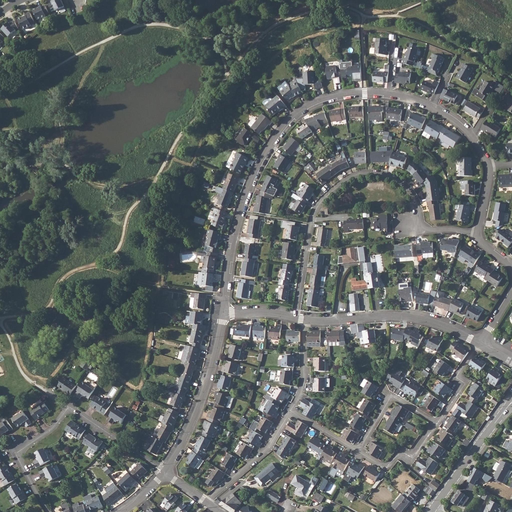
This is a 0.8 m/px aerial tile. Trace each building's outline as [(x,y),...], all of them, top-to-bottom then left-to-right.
[(52,2),(48,4),(52,11),(56,10),(56,11),(65,7),(61,0),(54,0),(52,1),(52,2)] [(49,13),(45,5),(42,7),(42,6),(33,10),(38,20),(46,16),(45,15),(49,13)] [(35,23),(30,12),(25,14),(26,16),(18,20),(23,30),(32,26),(31,25),(35,23)] [(18,28),(15,21),(9,23),(2,29),(9,37),(16,30),(15,30),(18,28)] [(370,54),(375,55),(385,56),(386,51),(386,44),(386,40),(376,39),(375,49),(372,49),(371,49),(370,54)] [(395,52),(397,41),(388,40),(387,51),(395,52)] [(404,55),(402,64),(412,67),(413,63),(414,63),(414,62),(417,51),(408,48),(405,56),(404,55)] [(444,59),(433,55),(431,58),(433,59),(427,73),(437,77),(444,59)] [(361,81),(360,64),(352,64),(352,62),(340,63),(341,71),(342,79),(353,77),(353,80),(357,80),(357,81),(361,81)] [(464,65),(456,78),(465,83),(473,70),(464,65)] [(337,77),(337,80),(342,79),(341,71),(337,72),(336,66),(327,67),(326,70),(327,80),(332,79),(332,77),(337,77)] [(388,72),(383,71),(383,73),(373,72),(372,80),(383,81),(383,80),(387,80),(388,72)] [(322,88),(320,81),(315,82),(314,82),(313,72),(308,72),(308,73),(303,73),(304,85),(313,85),(315,90),(322,88)] [(395,74),(395,83),(403,84),(403,83),(410,83),(410,74),(399,73),(399,74),(395,74)] [(430,93),(434,94),(439,83),(434,81),(433,85),(432,84),(424,81),(420,90),(429,94),(430,93)] [(485,82),(479,92),(487,97),(491,90),(492,91),(495,88),(485,82)] [(302,93),(297,83),(290,87),(289,86),(280,92),(288,101),(292,98),(292,97),(293,96),(294,97),(302,93)] [(444,90),(441,97),(444,99),(444,100),(453,104),(457,95),(448,91),(447,92),(444,90)] [(287,107),(278,96),(273,100),(265,107),(273,116),(282,109),(283,110),(287,107)] [(475,116),(478,118),(482,112),(479,110),(480,109),(468,102),(463,110),(472,116),(474,117),(475,116)] [(348,107),(349,118),(363,117),(362,108),(358,108),(358,107),(348,107)] [(375,107),(368,108),(369,121),(376,121),(376,123),(382,122),(382,113),(384,113),(383,108),(375,108),(375,107)] [(388,108),(386,119),(400,121),(402,110),(388,108)] [(343,109),(328,112),(330,123),(345,120),(343,109)] [(310,117),(303,120),(305,123),(310,130),(320,126),(319,125),(327,122),(323,112),(316,115),(316,116),(310,118),(310,117)] [(272,122),(262,114),(256,120),(253,118),(252,119),(249,123),(249,124),(252,126),(251,127),(259,134),(263,128),(264,129),(268,124),(269,125),(272,122)] [(407,124),(421,130),(426,119),(422,117),(421,118),(412,114),(407,124)] [(485,120),(480,130),(488,134),(488,133),(495,137),(500,129),(485,120)] [(430,136),(436,140),(437,138),(444,128),(443,128),(440,126),(439,127),(430,121),(422,136),(428,140),(430,136)] [(305,123),(294,130),(301,139),(311,132),(310,130),(305,123)] [(255,136),(244,128),(241,134),(240,133),(236,139),(238,141),(239,142),(240,143),(241,144),(242,144),(244,144),(245,145),(248,141),(247,140),(249,138),(249,139),(250,138),(254,137),(255,136)] [(444,128),(437,138),(440,140),(440,141),(453,148),(460,138),(452,133),(451,134),(446,131),(447,130),(444,128)] [(299,145),(291,138),(281,149),(289,156),(299,145)] [(393,151),(370,153),(371,163),(390,162),(393,153),(393,151)] [(235,157),(236,157),(233,163),(229,161),(228,161),(226,165),(227,166),(230,168),(230,169),(240,174),(246,163),(248,159),(237,153),(235,157)] [(366,164),(365,153),(354,154),(355,164),(366,164)] [(390,162),(389,166),(393,167),(394,166),(395,166),(396,167),(402,169),(403,165),(405,165),(406,159),(399,157),(398,155),(393,153),(390,162)] [(290,161),(279,154),(277,158),(278,159),(273,167),(282,173),(290,161)] [(470,171),(470,159),(470,158),(457,158),(457,165),(459,164),(459,165),(459,176),(472,176),(472,171),(470,171)] [(337,162),(328,168),(334,176),(340,172),(349,168),(346,159),(337,162)] [(415,183),(418,187),(421,184),(423,183),(428,178),(421,168),(420,169),(417,165),(413,162),(407,171),(410,173),(413,176),(417,181),(415,183)] [(326,183),(325,182),(325,181),(329,178),(330,179),(334,176),(328,168),(327,167),(315,175),(322,185),(326,183)] [(228,173),(222,189),(232,193),(236,182),(237,182),(239,178),(228,173)] [(511,187),(511,173),(509,174),(509,175),(499,175),(499,188),(511,187)] [(262,187),(260,191),(269,195),(271,191),(276,181),(267,176),(261,186),(262,187)] [(426,198),(427,203),(437,201),(439,201),(436,182),(432,176),(428,178),(423,183),(426,186),(427,197),(426,198)] [(472,181),(460,181),(461,190),(465,190),(465,196),(474,196),(474,185),(472,185),(472,181)] [(297,191),(295,194),(300,198),(307,201),(308,202),(312,195),(311,194),(314,189),(306,184),(300,193),(297,191)] [(232,193),(222,189),(221,194),(218,192),(216,197),(219,199),(217,204),(227,208),(228,205),(228,203),(228,201),(230,201),(231,198),(233,193),(232,193)] [(254,207),(253,212),(265,214),(267,199),(271,199),(272,196),(269,195),(260,191),(259,197),(257,197),(257,198),(255,208),(254,207)] [(307,201),(300,198),(298,201),(297,200),(292,209),(300,214),(306,205),(305,204),(307,201)] [(437,201),(427,203),(427,206),(428,206),(431,222),(442,220),(439,204),(438,204),(437,201)] [(507,205),(496,203),(495,211),(497,211),(496,213),(495,214),(494,220),(497,221),(505,222),(506,214),(505,213),(507,205)] [(460,205),(456,221),(467,223),(470,207),(460,205)] [(214,209),(213,211),(213,213),(215,214),(211,226),(223,229),(224,224),(223,224),(227,213),(214,209)] [(370,227),(374,227),(377,226),(380,229),(385,228),(385,233),(390,232),(389,224),(387,224),(387,221),(387,215),(379,216),(379,219),(378,219),(370,220),(370,227)] [(249,234),(248,238),(257,239),(260,221),(250,219),(247,233),(249,234)] [(358,229),(358,219),(347,220),(347,221),(343,222),(344,226),(344,232),(348,232),(348,230),(358,229)] [(287,225),(285,239),(296,240),(297,231),(298,231),(299,227),(287,225)] [(318,242),(317,246),(324,247),(325,243),(326,243),(327,229),(319,228),(317,242),(318,242)] [(506,232),(507,231),(505,229),(500,231),(495,238),(499,241),(500,240),(504,244),(508,248),(511,242),(511,231),(511,232),(509,235),(506,232)] [(221,233),(208,230),(207,235),(208,235),(206,246),(210,247),(209,252),(217,254),(218,249),(216,248),(217,243),(216,242),(217,239),(219,240),(221,233)] [(451,241),(448,240),(443,239),(440,250),(447,251),(447,252),(452,254),(452,255),(453,257),(455,257),(459,241),(451,240),(451,241)] [(296,244),(284,242),(281,258),(292,260),(294,249),(295,249),(296,244)] [(421,245),(417,246),(418,255),(423,255),(423,254),(433,253),(433,243),(426,243),(426,242),(421,242),(421,245)] [(245,254),(245,258),(252,259),(253,256),(254,256),(255,245),(246,244),(244,254),(245,254)] [(399,245),(394,245),(396,258),(398,258),(399,262),(407,261),(406,257),(412,256),(411,246),(404,247),(403,246),(399,246),(399,245)] [(460,255),(473,264),(474,265),(481,255),(477,252),(476,253),(466,246),(460,255)] [(358,247),(350,249),(351,255),(348,256),(339,257),(338,265),(360,261),(358,247)] [(209,252),(198,250),(197,255),(205,256),(203,268),(202,273),(203,273),(213,274),(214,269),(215,262),(216,262),(217,254),(209,252)] [(314,264),(314,268),(324,269),(325,270),(326,266),(322,265),(324,256),(315,254),(314,264)] [(252,259),(245,258),(244,262),(242,262),(240,275),(251,277),(254,260),(252,259)] [(376,262),(363,264),(364,270),(366,280),(368,280),(370,288),(380,287),(378,273),(376,262)] [(483,279),(487,281),(487,280),(494,271),(495,269),(492,267),(491,268),(487,266),(486,266),(481,263),(475,272),(480,275),(482,275),(485,277),(483,279)] [(311,285),(311,289),(318,290),(319,287),(320,287),(322,277),(323,277),(324,269),(314,268),(313,275),(312,275),(310,285),(311,285)] [(282,269),(280,280),(282,280),(281,285),(288,286),(289,281),(290,281),(292,270),(282,269)] [(494,271),(487,280),(497,287),(503,278),(499,275),(496,274),(497,273),(494,271)] [(213,274),(203,273),(203,278),(199,277),(199,283),(202,283),(202,285),(206,286),(205,291),(209,291),(212,292),(213,287),(212,287),(212,282),(215,282),(215,279),(214,278),(214,274),(213,274)] [(254,281),(241,279),(241,283),(239,283),(237,297),(247,299),(250,284),(253,285),(254,281)] [(361,290),(360,282),(357,282),(356,279),(351,279),(353,291),(361,290)] [(363,281),(360,282),(361,290),(370,288),(368,280),(366,280),(363,281)] [(288,286),(281,285),(280,289),(279,288),(277,299),(287,301),(289,290),(287,290),(288,286)] [(404,289),(399,290),(400,301),(404,301),(405,301),(407,300),(407,302),(412,301),(411,287),(404,288),(404,289)] [(311,289),(309,289),(307,306),(318,307),(320,291),(318,290),(311,289)] [(418,292),(416,302),(421,303),(421,302),(429,304),(431,294),(418,292)] [(206,295),(192,293),(190,306),(191,308),(204,309),(205,299),(206,299),(206,295)] [(436,295),(433,304),(445,308),(445,310),(448,310),(449,310),(454,300),(436,295)] [(454,300),(449,310),(453,312),(453,310),(460,313),(462,308),(465,309),(467,305),(464,304),(454,299),(454,300)] [(359,303),(352,303),(352,311),(360,311),(359,303)] [(472,305),(466,316),(469,318),(470,316),(477,320),(483,311),(472,305)] [(184,349),(200,353),(206,311),(191,310),(184,349)] [(257,339),(265,339),(266,327),(260,327),(260,324),(255,323),(253,336),(253,337),(257,338),(257,339)] [(237,336),(249,337),(250,326),(242,325),(242,327),(237,326),(237,336)] [(276,339),(280,340),(281,333),(281,326),(276,325),(276,328),(269,328),(268,340),(276,340),(276,339)] [(358,325),(351,325),(352,334),(357,334),(358,339),(361,339),(365,338),(364,333),(365,332),(364,327),(358,328),(358,325)] [(406,345),(416,351),(418,347),(423,336),(420,335),(418,334),(418,332),(419,331),(414,328),(406,345)] [(394,329),(391,339),(403,342),(406,331),(401,330),(394,329)] [(287,342),(300,343),(300,332),(295,332),(295,331),(287,331),(287,342)] [(332,332),(327,333),(327,343),(341,342),(341,346),(346,346),(345,342),(344,332),(340,332),(340,331),(332,331),(332,332)] [(365,332),(364,333),(365,338),(366,344),(377,342),(375,331),(365,332)] [(307,333),(307,343),(321,343),(321,332),(312,332),(312,333),(307,333)] [(437,339),(435,338),(432,337),(426,347),(433,351),(434,350),(437,352),(439,347),(443,339),(438,337),(437,338),(437,339)] [(464,349),(461,347),(462,346),(458,344),(454,342),(449,349),(453,352),(452,353),(463,361),(466,356),(468,352),(464,349)] [(242,348),(231,345),(228,353),(230,353),(229,358),(238,360),(242,348)] [(182,361),(185,362),(194,365),(196,360),(197,357),(199,357),(200,353),(184,349),(183,352),(181,361),(182,361)] [(282,359),(281,367),(293,368),(293,365),(294,361),(297,361),(297,356),(283,356),(283,359),(282,359)] [(474,357),(468,365),(479,372),(486,363),(479,359),(478,360),(474,357)] [(325,358),(314,358),(314,366),(315,367),(315,371),(325,371),(325,358)] [(85,360),(81,367),(87,371),(91,364),(85,360)] [(442,376),(445,373),(447,370),(448,371),(451,367),(441,360),(434,371),(442,376)] [(185,367),(181,378),(190,381),(194,370),(195,370),(197,365),(194,365),(185,362),(182,361),(181,366),(185,367)] [(239,364),(228,361),(226,367),(223,366),(221,372),(235,375),(236,372),(237,372),(239,364)] [(391,372),(388,377),(391,379),(390,381),(394,384),(397,385),(396,387),(400,389),(406,379),(399,376),(402,371),(393,366),(392,370),(391,372)] [(489,375),(486,379),(489,381),(488,382),(495,386),(502,376),(497,372),(498,370),(494,367),(489,375)] [(281,371),(279,384),(289,386),(290,381),(292,381),(293,373),(281,371)] [(232,378),(222,375),(220,380),(219,380),(217,388),(228,391),(232,378)] [(66,392),(70,395),(76,386),(64,378),(58,386),(66,391),(66,392)] [(179,389),(177,394),(184,397),(186,392),(187,392),(189,385),(190,385),(192,381),(190,381),(181,378),(177,388),(179,389)] [(403,391),(407,394),(408,392),(411,394),(415,397),(418,393),(420,388),(421,388),(414,384),(415,382),(415,380),(411,378),(410,381),(409,381),(403,391)] [(313,383),(313,392),(325,392),(325,379),(315,379),(315,383),(313,383)] [(368,381),(362,392),(370,398),(373,393),(375,390),(376,391),(379,387),(368,381)] [(80,399),(82,396),(83,395),(85,396),(89,398),(94,390),(97,386),(92,382),(89,387),(83,383),(75,395),(80,399)] [(445,385),(441,382),(439,385),(438,384),(433,391),(443,398),(446,394),(447,393),(448,393),(449,394),(452,390),(450,388),(449,387),(445,385)] [(468,394),(472,397),(476,400),(484,389),(480,387),(475,382),(470,389),(471,390),(468,394)] [(290,394),(296,395),(298,387),(292,385),(290,394)] [(270,396),(267,400),(269,401),(278,406),(280,403),(281,404),(285,398),(287,400),(290,395),(278,388),(276,391),(275,390),(271,397),(270,396)] [(224,394),(215,392),(214,396),(217,397),(215,403),(216,404),(220,405),(227,407),(229,400),(228,400),(229,396),(224,394)] [(177,394),(175,393),(170,405),(180,408),(182,403),(183,401),(184,401),(185,401),(187,397),(184,397),(177,394)] [(440,401),(431,395),(423,406),(431,411),(434,407),(436,405),(437,405),(440,401)] [(94,407),(98,410),(101,411),(100,412),(104,415),(111,405),(103,401),(97,396),(90,406),(93,408),(94,407)] [(305,409),(302,414),(312,419),(319,408),(317,407),(319,404),(319,403),(313,399),(310,403),(304,399),(300,406),(305,409)] [(366,399),(359,410),(368,415),(370,411),(372,408),(373,409),(376,405),(366,399)] [(278,406),(269,401),(267,400),(263,406),(261,406),(259,410),(263,413),(264,412),(276,419),(279,414),(276,412),(279,407),(278,406)] [(460,402),(451,414),(457,419),(460,416),(465,419),(467,417),(470,418),(478,407),(475,405),(468,401),(465,406),(460,402)] [(38,418),(42,416),(44,414),(45,415),(50,412),(43,403),(29,412),(36,421),(39,419),(38,418)] [(392,414),(390,417),(400,423),(401,420),(402,420),(404,417),(405,417),(409,411),(398,404),(396,408),(395,410),(394,409),(393,408),(390,413),(392,414)] [(207,417),(210,418),(219,421),(220,422),(221,418),(222,419),(225,412),(218,409),(215,407),(214,407),(211,413),(209,412),(207,417)] [(112,424),(114,421),(115,420),(116,421),(121,424),(124,420),(126,415),(115,408),(107,420),(111,423),(112,424)] [(167,412),(162,423),(163,423),(172,427),(178,416),(177,416),(179,412),(170,408),(168,412),(167,412)] [(22,412),(11,419),(16,426),(17,428),(21,425),(23,424),(24,425),(26,428),(31,424),(22,412)] [(355,417),(350,425),(360,431),(363,426),(362,425),(364,422),(366,418),(357,413),(355,417)] [(450,420),(448,422),(445,426),(453,432),(461,421),(457,419),(451,414),(448,419),(450,420)] [(243,428),(247,419),(243,417),(239,426),(243,428)] [(273,423),(263,417),(256,428),(265,434),(268,429),(269,430),(273,423)] [(388,422),(387,425),(384,429),(393,434),(396,430),(399,432),(403,425),(400,423),(390,417),(387,421),(388,422)] [(6,420),(0,424),(0,437),(2,436),(2,435),(4,433),(8,430),(9,432),(12,429),(6,420)] [(208,422),(205,420),(203,425),(206,426),(203,432),(204,432),(202,436),(211,440),(212,436),(214,437),(217,430),(216,429),(218,426),(217,426),(208,422)] [(305,424),(298,420),(295,425),(290,422),(286,429),(301,438),(308,426),(305,424)] [(77,427),(75,425),(76,424),(71,421),(64,430),(78,439),(85,430),(82,428),(81,429),(77,427)] [(163,423),(156,437),(164,442),(165,443),(174,428),(172,427),(163,423)] [(345,430),(341,437),(351,443),(354,440),(355,438),(356,438),(358,439),(360,435),(348,427),(346,431),(345,430)] [(442,428),(439,433),(440,434),(441,435),(440,436),(438,439),(448,446),(452,440),(451,439),(453,436),(442,428)] [(259,435),(252,430),(248,437),(249,437),(247,440),(259,448),(262,443),(259,442),(262,436),(259,435)] [(92,437),(92,436),(88,434),(82,443),(85,446),(86,445),(96,451),(102,442),(98,439),(97,440),(97,441),(92,437)] [(280,447),(278,450),(286,455),(289,456),(290,455),(290,452),(292,448),(296,441),(289,436),(286,435),(282,441),(282,442),(283,443),(281,447),(280,447)] [(194,447),(196,448),(205,452),(207,448),(211,440),(202,436),(200,440),(198,439),(194,447)] [(314,436),(308,446),(319,453),(319,456),(321,457),(327,447),(324,445),(324,444),(320,442),(317,440),(318,439),(314,436)] [(156,437),(154,437),(152,440),(147,450),(157,455),(164,442),(156,437)] [(370,449),(367,453),(378,459),(382,452),(381,452),(383,448),(371,441),(368,446),(369,447),(370,447),(370,449)] [(250,446),(243,442),(236,454),(245,459),(248,455),(249,456),(253,448),(250,446)] [(432,448),(431,447),(430,446),(426,451),(438,458),(440,456),(441,456),(445,450),(435,443),(433,446),(432,448)] [(327,447),(321,457),(324,459),(324,460),(330,464),(337,453),(333,451),(331,450),(332,449),(333,447),(329,445),(327,447)] [(38,459),(37,460),(34,462),(37,467),(50,460),(44,448),(35,453),(37,458),(38,459)] [(193,452),(192,451),(188,458),(189,459),(186,463),(195,468),(198,463),(202,458),(193,452)] [(337,460),(334,465),(337,466),(337,467),(343,471),(350,461),(346,459),(345,458),(345,457),(346,455),(342,452),(337,460)] [(237,459),(228,453),(222,465),(231,471),(236,463),(234,463),(237,459)] [(439,463),(429,457),(426,462),(421,458),(417,465),(431,475),(439,463)] [(497,472),(494,479),(503,484),(510,470),(509,469),(511,466),(501,461),(499,464),(497,463),(494,470),(497,472)] [(140,463),(129,474),(135,480),(137,477),(139,479),(142,476),(142,475),(146,470),(140,463)] [(261,480),(259,482),(262,486),(276,474),(279,471),(273,465),(272,463),(263,471),(264,473),(259,477),(261,480)] [(353,463),(347,474),(354,477),(357,478),(364,466),(360,463),(359,465),(358,466),(357,465),(353,463)] [(42,477),(45,476),(46,475),(48,477),(50,482),(59,477),(53,465),(39,472),(42,477)] [(370,465),(364,475),(375,482),(380,473),(376,471),(373,469),(374,467),(370,465)] [(4,467),(0,469),(0,478),(4,486),(14,480),(11,475),(11,476),(9,473),(7,469),(6,466),(4,467)] [(225,474),(216,467),(208,478),(217,484),(219,480),(220,481),(225,474)] [(486,474),(475,468),(470,477),(476,480),(479,475),(484,478),(486,474)] [(411,471),(408,475),(415,481),(418,477),(411,471)] [(129,474),(128,472),(118,482),(125,490),(129,486),(132,484),(133,485),(136,482),(135,480),(129,474)] [(297,475),(292,484),(300,489),(298,492),(305,496),(309,489),(308,488),(311,484),(297,475)] [(325,479),(319,489),(323,491),(327,484),(329,481),(326,479),(325,479)] [(433,480),(429,486),(430,488),(435,491),(440,484),(433,480)] [(465,481),(464,486),(467,486),(466,490),(474,492),(476,484),(465,481)] [(404,493),(402,495),(411,502),(420,490),(414,484),(406,494),(404,493)] [(16,485),(8,490),(17,504),(27,498),(24,492),(22,493),(21,490),(17,485),(16,485)] [(116,485),(102,495),(107,505),(122,494),(116,485)] [(429,486),(427,485),(423,490),(427,494),(432,496),(435,491),(430,488),(429,486)] [(270,491),(268,494),(271,495),(269,498),(277,503),(279,500),(276,498),(278,495),(270,491)] [(459,491),(451,502),(458,506),(459,505),(462,499),(465,495),(464,494),(459,491)] [(492,495),(485,491),(481,498),(489,502),(491,497),(492,495)] [(317,493),(313,499),(318,502),(321,495),(317,493)] [(89,494),(84,497),(86,503),(89,510),(98,507),(99,509),(103,507),(98,496),(92,498),(91,495),(89,494)] [(165,507),(168,510),(178,498),(174,495),(173,497),(170,494),(162,503),(166,506),(165,507)] [(223,502),(220,505),(230,511),(250,511),(249,511),(248,507),(243,507),(242,509),(239,507),(241,504),(242,503),(233,494),(223,502)] [(401,511),(411,502),(402,495),(393,506),(399,511),(401,511)] [(462,499),(459,505),(462,507),(464,507),(470,497),(465,495),(462,499)] [(487,504),(484,511),(483,511),(495,511),(496,511),(498,511),(502,511),(505,508),(504,507),(500,504),(491,500),(488,505),(487,504)] [(90,511),(89,510),(86,503),(80,506),(78,502),(72,505),(75,511),(90,511)] [(183,503),(175,511),(186,511),(191,508),(188,504),(186,506),(183,503)]
